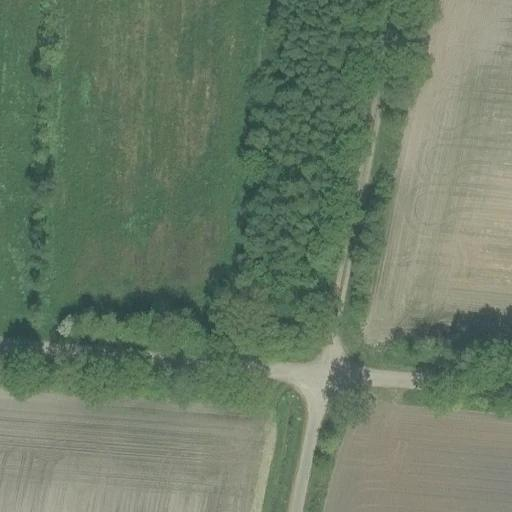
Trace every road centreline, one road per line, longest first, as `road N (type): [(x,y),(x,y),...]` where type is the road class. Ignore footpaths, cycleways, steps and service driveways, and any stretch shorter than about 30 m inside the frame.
road 1 (unclassified): [(287,511),(389,0)]
road 2 (track): [(0,339),(511,385)]
